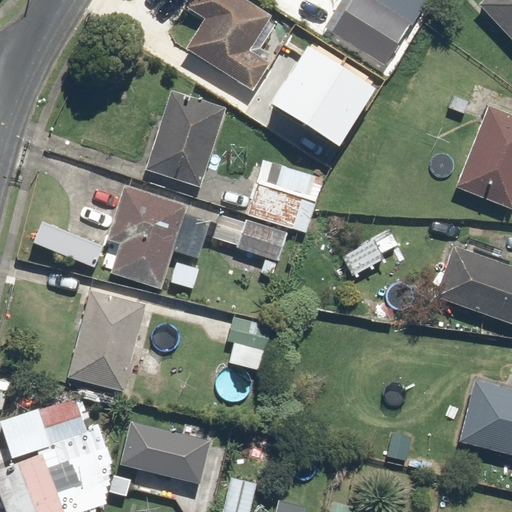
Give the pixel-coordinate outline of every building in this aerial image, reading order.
[(231,105),(259,122),(287,78),(269,66),(272,61),(252,49),(273,14),(251,0),(191,0),(188,6),(207,18),(189,46),(246,82),(231,105)] [(342,0),(327,26),(389,62),(411,24),(414,25),(428,0),(342,0)] [(511,0),(483,0),(482,2),(511,34),(511,0)] [(291,79),(268,115),(306,139),(329,103),(291,79)] [(203,184),(227,106),(174,89),(149,168),(203,184)] [(474,98),(451,91),(445,110),(468,117),(474,98)] [(511,112),(491,104),(458,185),(511,206),(511,112)] [(260,181),(250,213),(308,231),(318,200),(260,181)] [(180,234),(190,203),(126,183),(109,237),(123,242),(114,272),(163,287),(174,255),(199,263),(206,242),(180,234)] [(279,259),(288,231),(248,219),(247,221),(219,213),(212,235),(240,244),(239,247),(279,259)] [(511,264),(456,244),(438,295),(511,321),(511,264)] [(126,389),(147,303),(93,290),(71,376),(126,389)] [(511,387),(477,378),(462,440),(511,452),(511,387)] [(39,407),(49,444),(93,431),(83,394),(39,407)] [(129,418),(119,457),(200,477),(210,439),(129,418)] [(49,468),(43,453),(0,469),(0,488),(8,511),(70,511),(67,502),(110,486),(96,450),(49,468)] [(250,511),(257,483),(232,477),(223,511),(250,511)] [(161,511),(166,494),(142,488),(137,509),(150,511),(161,511)] [(307,511),(309,505),(281,498),(277,511),(307,511)] [(335,499),(331,511),(352,511),(355,504),(335,499)]
